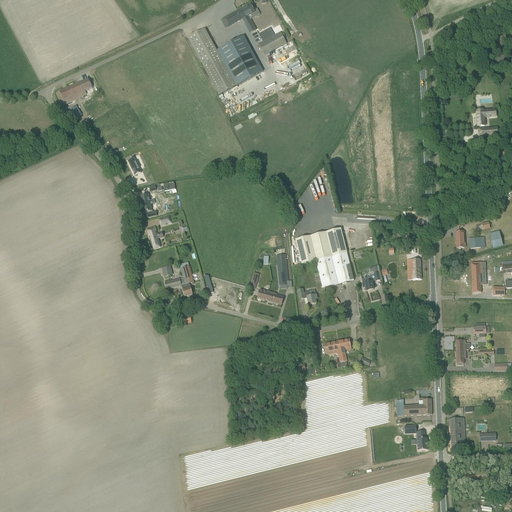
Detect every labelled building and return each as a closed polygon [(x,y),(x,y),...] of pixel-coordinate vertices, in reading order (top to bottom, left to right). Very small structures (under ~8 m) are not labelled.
[(245,25),(250,34),(256,30),(251,22),(248,16),(255,13),(250,4),(221,20),(226,29),(243,19),(246,25),(245,25)] [(188,39),(219,96),(262,72),(243,37),(217,51),(205,29),(188,39)] [(259,35),(263,42),(274,36),(270,29),(259,35)] [(261,43),(258,45),(264,56),(287,44),(280,33),(274,36),(263,42),(261,43)] [(56,94),(62,107),(83,97),(83,96),(87,95),(85,91),(92,88),(88,79),(56,94)] [(70,110),(76,119),(82,115),(76,106),(70,110)] [(477,111),(476,111),(477,119),(477,124),(477,127),(478,127),(479,127),(485,126),(484,118),(495,117),(496,117),(495,110),(484,111),(481,111),(478,111),(477,111)] [(134,159),(128,162),(135,176),(141,174),(134,159)] [(174,182),(163,185),(165,192),(175,190),(174,182)] [(148,195),(140,197),(143,213),(146,213),(147,214),(146,214),(147,218),(157,216),(156,212),(153,213),(151,205),(155,204),(154,200),(150,201),(148,195)] [(170,216),(163,217),(166,225),(166,224),(168,224),(172,223),(170,216)] [(482,230),(489,229),(488,222),(481,224),(482,230)] [(155,228),(147,230),(149,237),(153,250),(160,247),(158,239),(159,239),(158,234),(156,234),(156,232),(155,228)] [(341,229),(295,240),(301,265),(316,261),(319,274),(315,275),(317,282),(321,281),(323,289),(354,281),(350,266),(341,229)] [(456,233),(457,249),(464,248),(464,242),(465,242),(464,232),(456,233)] [(479,238),(470,239),(471,249),(480,248),(479,238)] [(287,285),(287,289),(292,288),(291,281),(288,282),(285,255),(276,256),(279,286),(287,285)] [(412,274),(412,280),(421,280),(421,275),(420,260),(407,261),(408,274),(412,274)] [(472,264),(473,293),(481,293),(480,285),(483,285),(483,281),(482,281),(481,263),(472,264)] [(511,273),(511,264),(502,265),(503,274),(511,273)] [(162,269),(164,277),(172,275),(170,267),(162,269)] [(189,267),(181,269),(183,278),(184,278),(184,279),(192,277),(189,267)] [(375,276),(361,279),(364,288),(366,288),(367,292),(374,290),(372,282),(376,281),(376,282),(380,281),(379,276),(378,273),(378,270),(374,271),(374,274),(375,276)] [(250,288),(255,290),(258,278),(253,277),(250,288)] [(181,286),(181,287),(186,286),(183,278),(165,283),(167,290),(181,286)] [(182,287),(181,287),(183,291),(184,297),(193,295),(192,291),(191,289),(192,288),(190,285),(189,283),(185,284),(186,286),(182,287)] [(227,289),(216,286),(215,292),(217,293),(216,296),(220,298),(223,299),(223,298),(228,300),(230,293),(226,292),(227,289)] [(493,287),(493,295),(505,295),(505,287),(493,287)] [(307,298),(309,306),(316,304),(315,300),(317,300),(315,290),(304,293),(303,289),(297,291),(300,300),(305,299),(305,298),(307,298)] [(257,299),(282,306),(284,298),(276,296),(277,295),(260,290),(257,299)] [(349,340),(325,345),(326,350),(326,353),(338,351),(338,353),(340,363),(341,368),(347,367),(346,362),(347,362),(345,352),(344,349),(351,348),(350,345),(349,340)] [(456,341),(456,351),(466,351),(470,351),(469,344),(465,344),(465,341),(456,341)] [(466,351),(456,351),(456,364),(457,364),(457,365),(458,366),(462,366),(463,365),(463,364),(464,364),(464,359),(466,359),(466,351)] [(359,362),(368,367),(370,362),(361,358),(359,362)] [(419,405),(404,406),(404,416),(426,415),(427,417),(430,416),(430,415),(432,415),(432,407),(431,407),(431,400),(426,400),(423,400),(423,401),(423,405),(419,405)] [(455,419),(450,420),(452,449),(461,449),(460,443),(465,442),(465,436),(464,427),(464,419),(455,419)] [(416,426),(404,427),(405,435),(416,434),(416,440),(417,440),(417,445),(418,451),(427,450),(427,446),(427,443),(427,439),(425,439),(424,432),(416,432),(416,426)]
